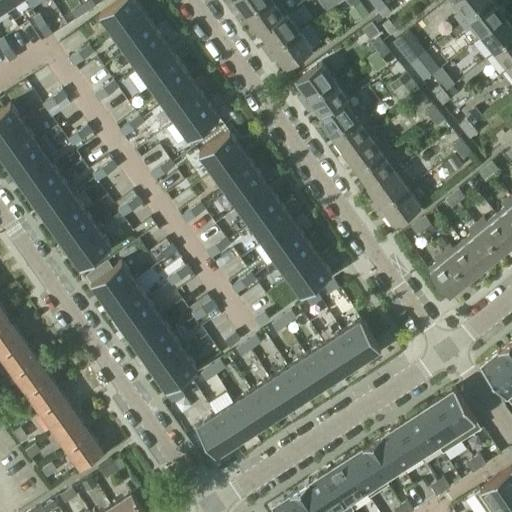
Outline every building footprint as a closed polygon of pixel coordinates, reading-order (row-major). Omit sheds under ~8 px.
[(92,0),(85,0),(81,3),(85,10),(95,3),(92,0)] [(136,0),(115,0),(99,12),(112,31),(142,9),(136,0)] [(235,0),(245,14),(264,0),(235,0)] [(286,11),(279,1),(281,0),(264,0),(245,14),(258,31),(286,11)] [(384,2),(381,0),(372,0),(370,2),(376,9),(384,2)] [(458,21),(483,0),(448,0),(456,10),(452,13),(458,21)] [(503,13),(502,12),(492,0),(483,0),(458,21),(465,29),(468,26),(476,36),(479,33),(479,32),(503,13)] [(389,9),(384,2),(376,9),(381,16),(389,9)] [(81,3),(71,10),(75,16),(85,10),(81,3)] [(142,9),(112,31),(124,48),(155,26),(142,9)] [(492,49),(511,33),(511,18),(505,10),(502,12),(503,13),(479,32),(479,33),(492,49)] [(39,11),(32,16),(33,16),(39,26),(46,21),(39,11)] [(266,52),(299,28),(286,11),(258,31),(265,40),(260,44),(266,52)] [(389,19),(383,24),(390,33),(396,29),(389,19)] [(46,21),(39,26),(45,36),(51,32),(52,31),(46,21)] [(155,26),(124,48),(137,66),(168,44),(155,26)] [(284,67),(312,46),(299,28),(266,52),(271,59),(275,56),(284,67)] [(506,66),(511,61),(511,33),(492,49),(506,66)] [(3,35),(0,36),(0,45),(3,49),(9,45),(3,35)] [(384,42),(378,35),(370,41),(375,48),(384,42)] [(389,49),(384,42),(375,48),(381,55),(389,49)] [(88,43),(78,50),(83,56),(92,50),(93,49),(88,43)] [(168,44),(137,66),(150,83),(180,61),(168,44)] [(9,45),(3,49),(9,59),(16,55),(9,45)] [(416,55),(410,48),(402,54),(408,61),(416,55)] [(78,50),(69,56),(73,63),(83,56),(78,50)] [(421,61),(416,55),(408,61),(413,68),(421,61)] [(302,101),(334,78),(321,59),(293,79),(301,90),(296,93),(302,101)] [(180,61),(150,83),(162,101),(193,79),(180,61)] [(398,76),(388,84),(394,91),(403,83),(411,76),(406,70),(398,76)] [(403,83),(394,91),(399,97),(409,90),(417,83),(411,76),(403,83)] [(113,78),(103,85),(108,91),(118,85),(118,84),(113,78)] [(319,116),(347,96),(334,78),(302,101),(308,109),(312,106),(319,116)] [(193,79),(162,101),(175,118),(205,96),(193,79)] [(443,89),(438,82),(430,89),(435,95),(443,89)] [(103,85),(94,92),(99,98),(108,91),(103,85)] [(62,88),(52,94),(57,101),(66,94),(62,88)] [(449,96),(443,89),(435,95),(441,102),(449,96)] [(42,101),(47,108),(47,107),(57,101),(52,94),(42,101)] [(205,96),(175,118),(188,137),(219,115),(205,96)] [(332,134),(364,111),(358,102),(354,105),(347,96),(319,116),(332,134)] [(10,101),(0,108),(0,135),(23,120),(10,101)] [(425,110),(420,114),(425,120),(430,116),(438,110),(433,103),(425,109),(425,110)] [(464,115),(456,122),(462,129),(470,122),(480,114),(474,106),(464,115)] [(444,117),(438,110),(430,116),(436,123),(444,117)] [(373,131),(365,121),(370,118),(364,111),(332,134),(345,152),(373,131)] [(138,113),(129,120),(133,126),(143,120),(138,113)] [(23,120),(0,135),(0,152),(4,159),(35,137),(23,120)] [(129,120),(119,127),(124,133),(133,126),(129,120)] [(475,129),(470,122),(462,129),(467,136),(475,129)] [(87,123),(77,129),(81,136),(91,129),(87,123)] [(67,136),(72,143),(81,136),(77,129),(67,136)] [(229,129),(198,151),(212,170),(242,148),(229,129)] [(357,169),(389,145),(383,137),(379,140),(373,131),(345,152),(357,169)] [(35,137),(4,159),(17,177),(48,155),(35,137)] [(466,144),(460,137),(452,144),(458,150),(466,144)] [(471,151),(466,144),(458,150),(463,157),(471,151)] [(398,167),(391,156),(395,153),(389,145),(357,169),(369,185),(370,186),(395,168),(395,169),(398,167)] [(242,148),(212,170),(224,187),(255,165),(242,148)] [(454,154),(443,162),(450,172),(461,164),(454,154)] [(48,155),(17,177),(29,195),(60,173),(48,155)] [(169,157),(159,163),(164,170),(174,163),(169,156),(169,157)] [(112,158),(102,165),(107,171),(116,164),(112,158)] [(499,168),(492,159),(485,164),(492,174),(499,168)] [(159,163),(150,170),(154,177),(164,170),(159,163)] [(492,174),(485,164),(478,170),(486,179),(492,174)] [(93,171),(92,172),(97,178),(107,171),(102,165),(93,171)] [(255,165),(224,187),(237,205),(268,183),(255,165)] [(407,186),(395,169),(395,168),(370,186),(369,185),(366,188),(374,199),(370,202),(375,209),(407,186)] [(60,173),(29,195),(42,212),(73,190),(60,173)] [(268,183),(237,205),(250,222),(280,200),(268,183)] [(392,225),(421,204),(407,186),(375,209),(381,216),(384,214),(392,225)] [(465,195),(458,186),(451,191),(458,201),(465,195)] [(73,190),(42,212),(54,230),(85,208),(73,190)] [(458,201),(451,191),(444,197),(451,206),(458,201)] [(137,193),(127,200),(132,207),(141,200),(137,193)] [(511,197),(509,194),(501,199),(505,203),(495,212),(511,233),(511,197)] [(118,207),(117,207),(122,214),(123,214),(132,207),(127,200),(118,207)] [(200,200),(190,206),(195,213),(204,206),(200,200)] [(280,200),(250,222),(262,240),(293,218),(280,200)] [(190,206),(181,213),(185,220),(195,213),(190,206)] [(85,208),(54,230),(67,247),(98,226),(85,208)] [(511,242),(511,233),(495,212),(485,219),(482,215),(475,221),(500,252),(511,242)] [(431,222),(424,213),(417,218),(424,228),(431,222)] [(293,218),(262,240),(275,257),(305,235),(293,218)] [(424,228),(417,218),(410,224),(417,233),(424,228)] [(500,252),(475,221),(467,227),(470,231),(461,239),(483,266),(500,252)] [(98,226),(67,247),(80,266),(111,244),(98,226)] [(225,235),(215,242),(220,248),(229,242),(230,241),(225,235)] [(305,235),(275,257),(287,275),(318,253),(305,235)] [(483,266),(461,239),(452,246),(449,242),(441,248),(466,279),(483,266)] [(171,241),(161,248),(166,255),(176,248),(171,241)] [(215,242),(206,248),(210,255),(220,248),(215,242)] [(466,279),(441,248),(433,255),(437,259),(427,266),(449,293),(466,279)] [(318,253),(287,275),(301,293),(331,271),(318,253)] [(121,259),(90,281),(103,299),(134,277),(121,259)] [(186,262),(176,269),(181,276),(191,269),(186,262)] [(167,276),(171,282),(172,282),(181,276),(176,269),(167,276)] [(250,270),(241,277),(245,284),(255,277),(250,270)] [(134,277),(103,299),(116,317),(147,295),(134,277)] [(241,277),(231,284),(236,290),(245,284),(241,277)] [(333,277),(324,284),(328,291),(338,284),(333,277)] [(316,289),(306,296),(311,303),(321,296),(316,289)] [(147,295),(116,317),(128,334),(159,313),(147,295)] [(211,297),(201,304),(206,311),(216,304),(211,297)] [(0,324),(10,317),(0,303),(0,324)] [(192,311),(196,318),(197,317),(206,311),(201,304),(192,311)] [(291,308),(281,315),(286,321),(295,314),(291,308)] [(264,309),(254,316),(259,323),(269,316),(268,315),(264,309)] [(159,313),(128,334),(141,352),(171,330),(159,313)] [(281,315),(271,321),(276,328),(286,321),(281,315)] [(360,316),(341,328),(361,359),(380,347),(360,316)] [(0,352),(23,336),(10,317),(0,324),(0,352)] [(341,328),(323,340),(343,371),(361,359),(341,328)] [(171,330),(141,352),(153,370),(184,348),(171,330)] [(234,330),(225,337),(228,342),(229,344),(239,337),(234,330)] [(255,333),(246,339),(250,346),(260,339),(255,333)] [(511,335),(498,347),(511,364),(511,335)] [(36,355),(23,336),(0,352),(0,353),(13,372),(36,355)] [(246,339),(236,346),(240,353),(250,346),(246,339)] [(323,340),(305,352),(325,383),(343,371),(323,340)] [(511,364),(498,347),(479,362),(511,401),(511,400),(511,364)] [(184,348),(153,370),(166,388),(197,366),(184,348)] [(305,352),(287,364),(307,394),(325,383),(305,352)] [(36,355),(13,372),(20,382),(15,386),(21,394),(26,391),(50,374),(36,355)] [(220,358),(210,364),(215,371),(224,364),(220,358)] [(210,364),(200,371),(205,378),(215,371),(210,364)] [(287,364),(269,375),(289,406),(307,394),(287,364)] [(63,393),(50,374),(26,391),(40,409),(63,393)] [(269,375),(251,387),(271,418),(289,406),(269,375)] [(480,425),(454,385),(435,397),(461,437),(480,425)] [(179,386),(170,393),(174,400),(184,393),(179,386)] [(251,387),(233,399),(252,430),(271,418),(251,387)] [(76,412),(63,393),(40,409),(53,428),(76,412)] [(443,449),(461,437),(435,397),(417,409),(443,449)] [(233,399),(214,411),(234,441),(252,430),(233,399)] [(12,412),(8,406),(1,412),(5,418),(12,412)] [(443,449),(417,409),(399,421),(419,453),(437,442),(442,450),(443,449)] [(214,411),(195,423),(215,454),(234,441),(214,411)] [(90,431),(76,412),(53,428),(66,447),(90,431)] [(419,453),(399,421),(381,432),(401,464),(419,453)] [(28,434),(21,424),(14,429),(21,439),(28,434)] [(103,450),(90,431),(66,447),(80,466),(103,450)] [(401,464),(381,432),(362,444),(387,482),(388,482),(384,476),(401,464)] [(32,454),(41,447),(37,441),(27,448),(32,454)] [(387,482),(362,444),(344,456),(369,494),(387,482)] [(479,465),(485,461),(479,451),(472,455),(479,465)] [(472,470),(479,465),(472,455),(465,460),(472,470)] [(106,476),(125,463),(120,456),(101,468),(106,476)] [(369,494),(344,456),(326,467),(352,507),(353,507),(348,499),(364,488),(368,494),(369,494)] [(48,474),(58,466),(53,459),(43,467),(48,474)] [(492,505),(511,491),(511,466),(511,465),(480,486),(479,486),(492,505)] [(344,511),(352,507),(326,467),(308,479),(329,511),(344,511)] [(443,488),(449,484),(443,474),(436,478),(443,488)] [(96,482),(92,475),(80,482),(85,489),(96,482)] [(436,493),(443,488),(436,478),(429,483),(436,493)] [(329,511),(308,479),(290,491),(303,511),(329,511)] [(131,489),(112,502),(118,511),(145,511),(140,502),(148,497),(140,484),(131,489)] [(78,493),(73,486),(62,493),(67,501),(78,493)] [(303,511),(290,491),(271,503),(276,511),(303,511)] [(497,511),(511,511),(511,491),(492,505),(497,511)] [(406,511),(413,507),(406,497),(400,502),(406,511)] [(49,511),(59,506),(54,498),(43,506),(46,511),(49,511)] [(118,511),(112,502),(95,511),(118,511)] [(396,511),(405,511),(406,511),(400,502),(393,506),(396,511)]
